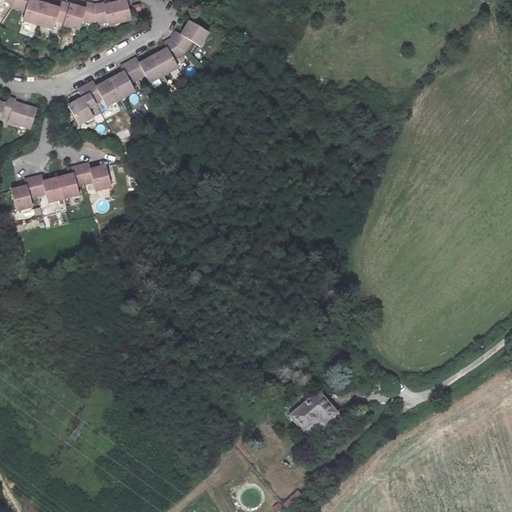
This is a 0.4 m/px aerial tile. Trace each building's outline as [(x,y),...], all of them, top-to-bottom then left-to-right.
[(0,0),(0,3),(2,2),(13,12),(18,0),(0,0)] [(29,0),(18,0),(13,12),(24,15),(23,22),(38,25),(45,5),(29,1),(29,0)] [(94,4),(97,26),(131,20),(129,2),(105,7),(105,3),(94,4)] [(85,10),(69,6),(63,25),(82,30),(84,22),(97,26),(94,4),(87,3),(85,10)] [(60,10),(45,5),(38,25),(56,30),(58,23),(63,25),(69,6),(62,5),(60,10)] [(168,41),(183,58),(191,45),(196,49),(205,36),(189,26),(178,38),(173,35),(168,41)] [(183,58),(168,41),(162,45),(164,50),(150,58),(161,78),(176,70),(174,64),(183,58)] [(161,78),(150,58),(136,65),(133,61),(126,65),(137,83),(145,79),(148,85),(161,78)] [(137,83),(126,65),(118,69),(121,75),(107,83),(116,102),(132,93),(130,88),(137,83)] [(116,102),(107,83),(94,90),(90,84),(81,90),(92,108),(100,104),(103,109),(116,102)] [(95,114),(92,108),(81,90),(74,94),(79,101),(63,109),(73,129),(89,121),(88,119),(95,114)] [(0,114),(0,137),(19,144),(25,124),(4,118),(5,115),(0,114)] [(120,141),(130,135),(126,129),(116,134),(120,141)] [(24,188),(9,191),(15,212),(30,208),(28,202),(36,200),(45,199),(46,205),(61,201),(78,197),(77,190),(85,188),(87,195),(110,188),(105,168),(89,172),(87,166),(79,168),(70,170),(71,176),(55,179),(41,183),(39,178),(30,180),(22,182),(24,188)] [(66,211),(56,214),(59,223),(69,220),(66,211)] [(333,423),(313,400),(283,426),(296,441),(313,428),(319,434),(333,423)] [(288,510),(302,495),(297,490),(283,505),(288,510)]
